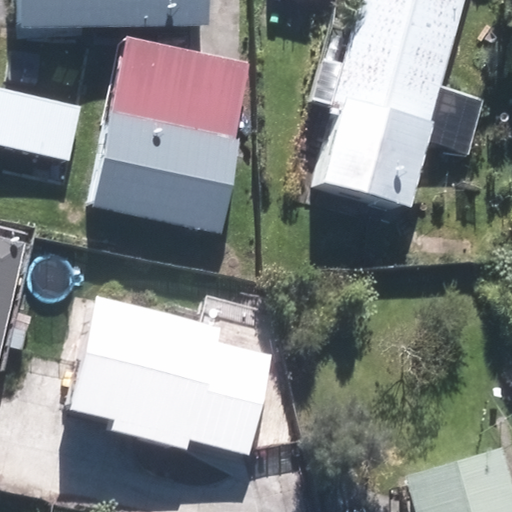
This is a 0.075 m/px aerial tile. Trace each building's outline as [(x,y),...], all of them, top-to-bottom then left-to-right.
[(11,0),(11,17),(197,22),(198,0),(11,0)] [(415,187),(458,0),(354,0),(316,164),(415,187)] [(240,130),(110,102),(90,197),(220,225),(240,130)] [(0,306),(11,254),(0,251),(0,306)] [(266,325),(95,288),(71,395),(243,432),(266,325)] [(511,511),(511,494),(493,435),(396,467),(411,511),(511,511)]
